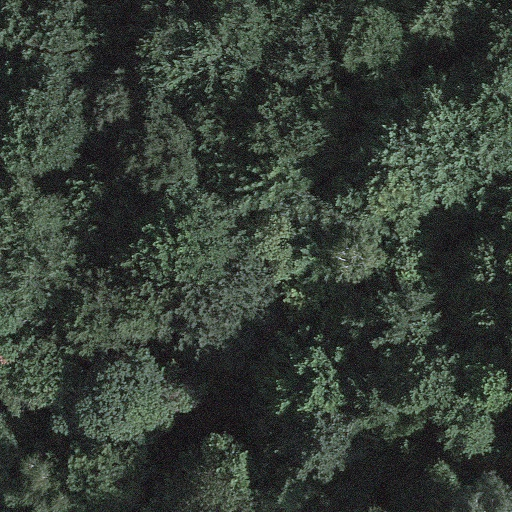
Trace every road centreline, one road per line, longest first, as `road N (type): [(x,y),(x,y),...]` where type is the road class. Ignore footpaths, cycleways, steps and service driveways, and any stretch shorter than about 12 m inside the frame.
road 1 (track): [(511,151),(312,221),(268,249),(255,278),(260,306),(294,316),(393,252),(460,229),(511,224)]
road 2 (track): [(269,313),(243,406),(270,511)]
